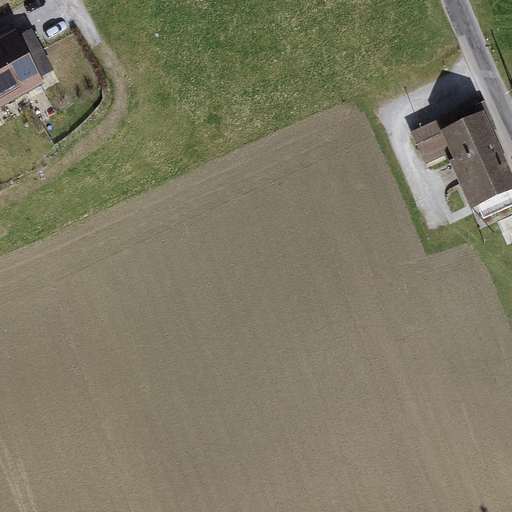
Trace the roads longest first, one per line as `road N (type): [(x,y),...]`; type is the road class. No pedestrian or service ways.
road 1 (track): [(97,47),(116,91),(105,123),(0,200)]
road 2 (unclassified): [(455,0),(511,131)]
